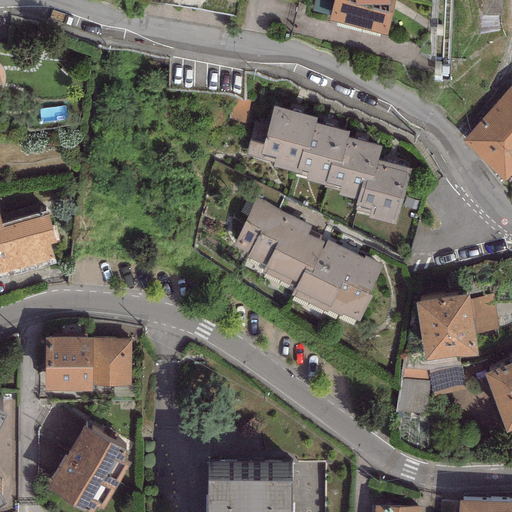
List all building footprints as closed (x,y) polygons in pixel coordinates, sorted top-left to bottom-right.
[(335,0),(333,9),(385,26),(392,0),(335,0)] [(475,0),(476,16),(503,14),(501,0),(475,0)] [(505,170),(511,162),(511,85),(466,134),(505,170)] [(14,103),(20,97),(17,93),(10,99),(14,103)] [(246,115),(253,101),(244,97),(238,111),(246,115)] [(407,165),(373,156),(377,142),(344,133),(345,128),(311,119),(313,114),(275,103),(263,144),(279,149),(276,158),(298,164),(299,160),(311,163),(309,172),(331,178),(332,174),(344,178),(342,186),(360,191),(359,196),(374,200),(371,209),(393,215),(407,165)] [(417,208),(420,198),(409,195),(407,205),(417,208)] [(324,248),(317,244),(320,239),(304,231),(307,224),(256,199),(236,239),(250,246),(249,249),(267,259),(264,265),(297,281),(293,287),(325,303),(326,301),(339,307),(340,304),(357,313),(368,291),(366,289),(378,265),(327,240),(324,248)] [(0,220),(0,265),(52,250),(46,233),(53,231),(45,207),(0,220)] [(467,298),(485,295),(482,275),(464,278),(465,287),(467,298)] [(456,343),(474,340),(472,328),(494,325),(490,294),(485,295),(467,298),(465,287),(418,295),(427,347),(456,343)] [(427,347),(418,295),(409,296),(402,367),(429,370),(434,389),(461,385),(459,365),(456,343),(427,347)] [(128,376),(128,337),(46,335),(46,375),(128,376)] [(504,418),(511,414),(511,355),(485,365),(504,418)] [(424,411),(428,383),(400,379),(395,407),(424,411)] [(101,500),(127,456),(121,452),(125,444),(84,420),(48,479),(91,504),(95,496),(101,500)] [(290,511),(291,461),(207,460),(206,511),(290,511)] [(511,511),(511,498),(462,496),(460,511),(511,511)] [(417,511),(418,505),(378,503),(377,511),(417,511)]
